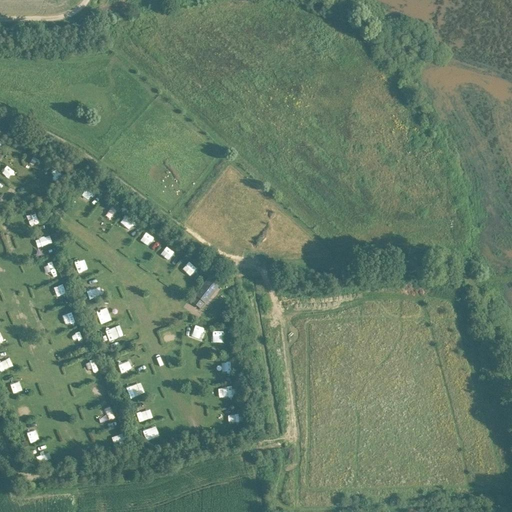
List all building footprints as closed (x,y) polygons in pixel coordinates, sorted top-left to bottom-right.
[(100,210),(108,215),(114,207),(106,202),(100,210)] [(27,216),(31,225),(41,221),(37,212),(27,216)] [(129,227),(135,219),(126,213),(120,221),(129,227)] [(148,243),(156,239),(153,232),(145,237),(148,243)] [(41,241),(44,248),(52,245),(50,238),(41,241)] [(79,271),(90,268),(88,261),(77,263),(79,271)] [(185,265),(181,273),(188,277),(193,269),(185,265)] [(197,297),(193,302),(200,308),(204,302),(205,303),(218,286),(209,279),(196,296),(197,297)] [(88,296),(99,292),(95,282),(84,286),(88,296)] [(58,295),(67,292),(64,284),(55,286),(58,295)] [(180,329),(167,336),(170,341),(183,334),(180,329)] [(226,340),(226,330),(217,330),(217,340),(226,340)] [(75,338),(78,347),(87,344),(85,335),(75,338)] [(117,364),(119,373),(130,369),(127,361),(117,364)] [(129,385),(131,394),(139,392),(136,383),(129,385)] [(221,387),(221,398),(236,397),(235,387),(221,387)] [(104,388),(96,391),(99,400),(108,397),(104,388)] [(102,409),(104,420),(114,419),(112,408),(102,409)]
